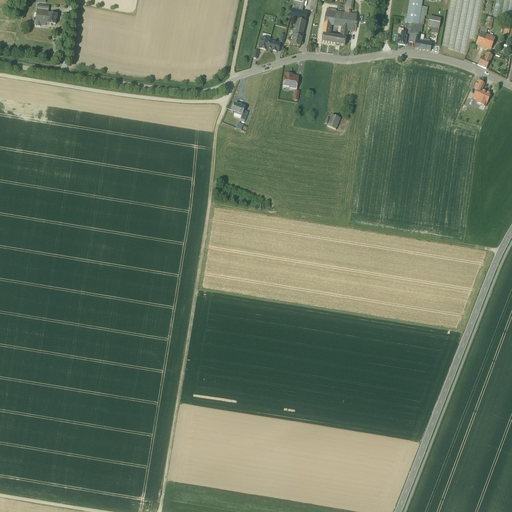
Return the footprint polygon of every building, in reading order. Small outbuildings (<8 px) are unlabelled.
[(409,0),(407,20),(408,20),(408,23),(412,24),(410,34),(416,35),(418,26),(418,25),(419,19),(420,15),(421,7),(421,5),(422,0),(409,0)] [(301,4),(294,2),(292,10),(299,11),(301,4)] [(47,14),(42,13),(42,10),(37,9),(36,25),(36,26),(40,27),(40,25),(45,26),(45,24),(48,24),(49,14),(47,14)] [(299,11),(292,10),(290,19),(297,20),(297,21),(301,22),(303,15),(303,13),(299,11)] [(335,13),(326,12),(323,33),(329,34),(330,26),(330,24),(331,25),(333,25),(335,13)] [(344,14),(335,13),(333,25),(342,26),(344,14)] [(56,15),(49,14),(48,24),(48,26),(51,26),(51,24),(55,25),(56,15)] [(350,15),(344,14),(342,26),(348,27),(353,28),(355,24),(348,23),(350,15)] [(493,16),(486,14),(483,27),(488,29),(491,29),(493,16)] [(301,22),(297,21),(294,33),(302,34),(307,16),(303,15),(301,22)] [(357,16),(350,15),(348,23),(355,24),(357,16)] [(342,26),(341,38),(337,37),(335,45),(344,46),(347,31),(348,27),(342,26)] [(488,29),(483,27),(482,27),(480,34),(476,45),(477,46),(480,47),(482,41),(486,42),(484,48),(490,50),(494,39),(486,36),(487,34),(488,29)] [(328,36),(322,35),(321,42),(335,45),(337,37),(328,36)] [(302,38),(293,36),(292,36),(291,40),(292,41),(291,45),(300,47),(301,43),(302,43),(303,41),(301,40),(302,38)] [(401,36),(398,36),(396,44),(405,46),(406,37),(404,37),(401,36)] [(420,38),(416,37),(415,43),(414,49),(421,50),(422,43),(420,43),(420,38)] [(269,40),(262,38),(261,41),(260,41),(259,43),(260,44),(259,49),(267,51),(267,49),(269,42),(269,40)] [(280,44),(269,42),(267,49),(278,52),(280,44)] [(431,45),(422,43),(421,50),(430,52),(431,45)] [(484,60),(481,58),(478,66),(486,69),(491,56),(487,54),(484,60)] [(289,75),(289,76),(285,75),(283,85),(289,86),(289,89),(296,90),(298,79),(293,78),(294,76),(289,75)] [(484,85),(477,82),(474,89),(477,90),(477,89),(481,91),(484,85)] [(481,91),(477,89),(477,90),(473,98),(477,100),(476,103),(480,105),(482,102),(486,104),(490,95),(481,91)] [(245,108),(234,104),(231,111),(242,115),(243,111),(245,108)] [(340,119),(332,115),(327,127),(336,131),(340,119)]
